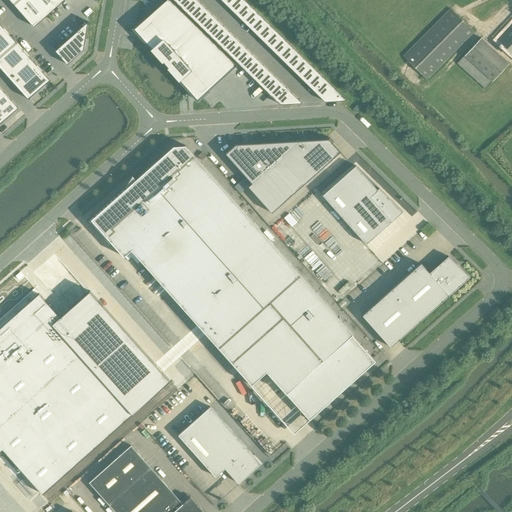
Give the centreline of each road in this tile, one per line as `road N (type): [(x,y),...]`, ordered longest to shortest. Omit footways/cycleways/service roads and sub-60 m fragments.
road 1 (unclassified): [(253,511),(500,290),(505,276),(345,117),(157,122)]
road 2 (unknown): [(61,209),(272,440)]
road 3 (unclassified): [(157,122),(0,263)]
road 4 (unknown): [(96,511),(83,479),(137,438),(211,511)]
road 5 (secondary): [(511,412),(386,511)]
road 6 (unclassified): [(0,161),(107,67)]
road 7 (secondary): [(405,511),(511,429)]
